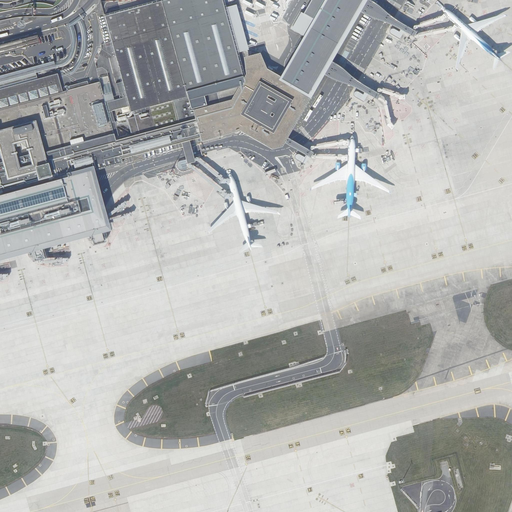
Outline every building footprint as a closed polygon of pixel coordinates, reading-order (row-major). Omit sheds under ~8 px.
[(0,259),(8,257),(26,252),(32,251),(34,260),(40,259),(47,257),(44,247),(67,241),(86,236),(92,234),(94,244),(107,241),(105,231),(111,230),(109,220),(107,216),(102,196),(95,169),(121,161),(120,157),(181,140),(188,164),(189,163),(195,162),(195,159),(189,139),(200,135),(201,140),(238,130),(258,140),(272,148),(283,146),(286,141),(292,130),(294,127),(304,108),(316,89),(325,73),(327,69),(332,60),(362,10),(376,18),(391,22),(414,36),(418,30),(394,17),(382,5),(374,0),(312,0),(305,13),(302,11),(292,29),(304,36),(281,75),(266,67),(260,52),(244,56),(246,73),(244,77),(244,80),(240,81),(231,98),(192,109),(194,118),(178,123),(139,134),(128,137),(116,141),(100,81),(61,92),(56,74),(0,88),(0,259)] [(221,0),(155,0),(104,14),(122,80),(125,90),(126,95),(129,105),(130,111),(133,110),(172,99),(240,81),(244,80),(244,77),(221,0)] [(332,60),(325,73),(330,77),(336,79),(345,82),(353,85),(365,92),(378,99),(381,93),(370,86),(363,82),(358,79),(353,75),(350,73),(346,70),(343,67),(340,65),(337,63),(332,60)] [(0,81),(56,67),(54,61),(0,75),(0,81)] [(100,81),(116,141),(128,137),(125,125),(116,127),(112,110),(129,105),(126,95),(109,100),(108,95),(125,90),(122,80),(105,85),(103,80),(100,81)] [(172,99),(133,110),(139,134),(178,123),(172,99)]
